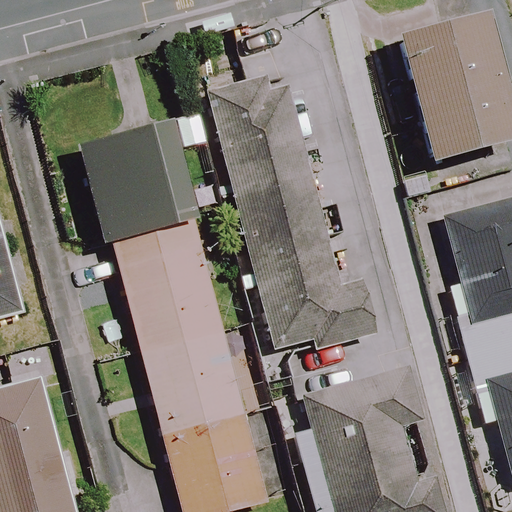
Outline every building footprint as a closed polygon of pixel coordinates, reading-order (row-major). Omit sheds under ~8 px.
[(511,148),(511,129),(487,24),(394,46),(423,170),(511,148)] [(201,102),(266,352),(309,340),(313,355),(369,341),(355,287),(331,293),(277,83),(201,102)] [(170,511),(253,511),(258,511),(237,421),(257,417),(241,348),(222,353),(195,235),(187,237),(164,134),(73,155),(96,255),(111,252),(170,511)] [(507,511),(511,509),(511,202),(439,220),(466,333),(456,335),(480,432),(488,430),(507,511)] [(0,325),(15,322),(0,262),(0,325)] [(415,427),(402,376),(292,403),(301,437),(288,440),(306,511),(431,511),(422,473),(406,477),(395,433),(415,427)] [(0,511),(64,511),(32,387),(0,395),(0,511)]
